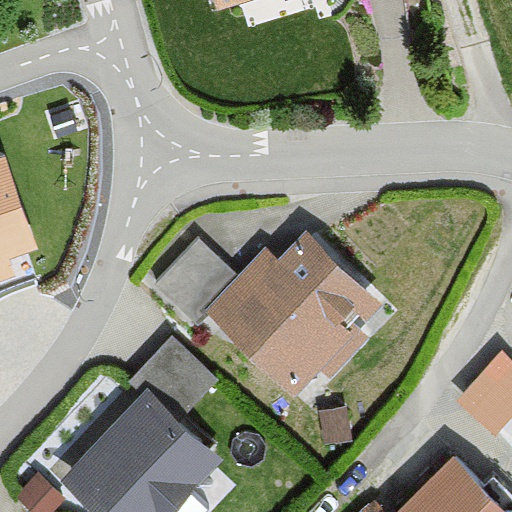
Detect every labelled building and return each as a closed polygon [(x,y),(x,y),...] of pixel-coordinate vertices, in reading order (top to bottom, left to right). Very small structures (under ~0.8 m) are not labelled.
[(0,252),(15,248),(0,205),(0,252)] [(362,303),(284,227),(256,256),(244,244),(218,272),(185,240),(140,286),(180,325),(192,313),(271,389),(294,366),(308,381),(354,334),(342,323),(362,303)] [(200,377),(154,335),(110,382),(119,390),(38,476),(66,503),(60,509),(63,511),(142,511),(194,457),(157,423),(200,377)] [(460,384),(500,421),(511,407),(511,343),(504,336),(460,384)] [(490,511),(433,451),(367,511),(352,511),(350,510),(347,511),(490,511)] [(34,511),(46,501),(22,476),(0,497),(14,511),(34,511)]
